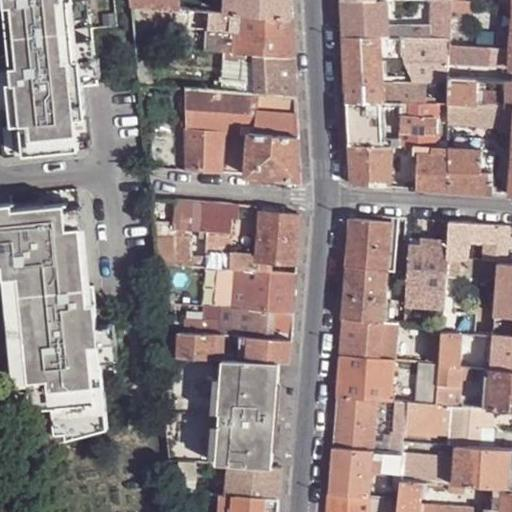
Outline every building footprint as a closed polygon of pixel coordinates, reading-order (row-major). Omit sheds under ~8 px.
[(5,0),(6,5),(12,66),(14,82),(9,82),(11,106),(0,108),(2,126),(13,125),(22,124),(25,155),(81,149),(80,138),(79,119),(89,118),(88,116),(85,78),(83,58),(78,58),(76,40),(74,18),(72,0),(76,0),(5,0)] [(76,0),(72,0),(74,18),(93,16),(91,0),(76,0)] [(295,16),(293,0),(228,0),(228,11),(295,16)] [(381,38),(390,38),(388,0),(342,0),(344,37),(381,38)] [(432,0),(432,21),(433,38),(450,38),(451,12),(452,1),(451,0),(432,0)] [(474,2),(466,1),(452,1),(451,12),(474,12),(474,2)] [(199,9),(197,28),(210,29),(212,9),(199,9)] [(297,56),(295,16),(228,11),(212,9),(210,29),(208,50),(225,50),(254,53),(297,56)] [(405,38),(433,38),(432,21),(406,22),(405,31),(405,38)] [(511,47),(511,26),(497,26),(496,47),(511,47)] [(381,101),(385,101),(384,82),(382,56),(381,38),(344,37),(347,100),(381,101)] [(381,38),(382,56),(405,57),(405,55),(404,55),(403,38),(400,38),(390,38),(381,38)] [(403,38),(404,55),(405,55),(418,55),(449,55),(450,45),(450,38),(433,38),(405,38),(403,38)] [(96,39),(76,40),(78,58),(83,58),(85,78),(104,76),(102,57),(98,57),(96,39)] [(152,45),(136,44),(140,84),(155,84),(154,81),(154,70),(156,69),(155,64),(153,65),(152,45)] [(449,55),(449,61),(511,65),(511,49),(511,47),(496,47),(450,45),(449,55)] [(254,53),(225,50),(225,59),(254,61),(254,53)] [(297,56),(254,53),(254,61),(253,84),(252,93),(299,96),(297,56)] [(405,57),(417,82),(448,82),(448,77),(449,61),(449,55),(418,55),(405,55),(405,57)] [(0,104),(0,108),(11,106),(9,82),(14,82),(12,66),(0,67),(0,104)] [(448,82),(447,102),(483,104),(484,86),(476,85),(476,79),(448,77),(448,82)] [(223,90),(252,93),(253,84),(224,81),(223,90)] [(436,103),(447,103),(447,102),(448,82),(417,82),(407,82),(389,82),(384,82),(385,101),(398,102),(402,101),(436,103)] [(302,137),(299,96),(252,93),(223,90),(187,87),(189,127),(226,130),(251,132),(302,137)] [(175,92),(150,92),(151,118),(176,118),(175,92)] [(350,144),(383,145),(384,137),(382,111),(381,106),(381,101),(347,100),(350,144)] [(401,113),(401,117),(437,119),(437,115),(436,103),(402,101),(402,108),(401,113)] [(505,123),(506,114),(511,114),(511,113),(511,112),(511,105),(507,105),(483,104),(447,102),(447,103),(448,115),(448,139),(448,141),(455,141),(457,141),(457,125),(457,119),(505,123)] [(457,119),(457,125),(499,128),(498,132),(511,132),(511,112),(511,113),(511,114),(506,114),(505,123),(457,119)] [(88,116),(89,118),(79,119),(80,138),(95,136),(93,116),(88,116)] [(401,117),(401,133),(437,134),(437,119),(401,117)] [(25,155),(22,124),(13,125),(16,156),(25,155)] [(190,171),(223,173),(226,130),(189,127),(190,171)] [(302,137),(251,132),(249,175),(303,178),(302,137)] [(401,133),(400,146),(438,148),(438,138),(437,134),(401,133)] [(351,183),(390,186),(393,146),(389,146),(383,145),(350,144),(351,183)] [(450,190),(494,193),(493,170),(482,168),(483,156),(483,148),(455,147),(449,147),(449,148),(449,155),(450,190)] [(418,188),(450,190),(449,155),(420,153),(420,154),(419,178),(418,188)] [(482,168),(493,170),(494,157),(488,157),(483,156),(482,168)] [(12,202),(13,207),(44,204),(43,198),(37,199),(36,193),(11,195),(12,202)] [(234,218),(235,204),(177,199),(175,223),(174,228),(177,229),(209,231),(208,266),(217,267),(233,268),(233,256),(234,218)] [(0,265),(5,265),(6,278),(27,276),(30,308),(23,309),(33,408),(40,407),(54,406),(57,433),(67,432),(67,440),(110,428),(105,383),(117,381),(115,360),(103,361),(99,324),(111,323),(110,307),(98,309),(95,284),(89,285),(83,225),(82,223),(69,224),(67,207),(67,202),(44,204),(13,207),(12,202),(0,202),(0,265)] [(67,207),(69,224),(82,223),(83,225),(87,225),(86,205),(67,207)] [(303,214),(263,211),(261,232),(256,232),(255,239),(261,240),(259,260),(299,264),(303,214)] [(353,218),(345,317),(384,319),(391,248),(390,243),(393,221),(391,220),(371,219),(353,218)] [(510,224),(452,221),(451,229),(450,240),(449,256),(460,257),(467,258),(468,240),(485,242),(484,259),(499,260),(507,261),(510,224)] [(175,223),(155,222),(156,234),(177,236),(177,229),(174,228),(175,223)] [(156,234),(159,263),(195,265),(194,236),(177,236),(156,234)] [(411,243),(407,303),(431,305),(432,290),(446,291),(449,256),(450,240),(444,240),(423,238),(422,244),(411,243)] [(258,270),(259,265),(259,260),(261,240),(255,239),(254,257),(253,264),(253,270),(258,270)] [(468,240),(467,258),(484,259),(485,242),(468,240)] [(233,256),(233,268),(236,268),(248,270),(253,270),(253,264),(254,257),(233,256)] [(460,257),(449,256),(446,291),(457,292),(460,257)] [(511,260),(507,261),(499,260),(494,332),(511,333),(511,260)] [(233,268),(217,267),(214,306),(233,307),(236,268),(233,268)] [(233,307),(245,308),(247,275),(248,270),(236,268),(233,307)] [(276,309),(296,310),(298,274),(258,270),(253,270),(248,270),(247,275),(245,308),(271,309),(276,309)] [(27,276),(6,278),(19,409),(33,408),(23,309),(30,308),(27,276)] [(446,291),(432,290),(431,305),(444,306),(446,291)] [(457,292),(446,291),(444,306),(443,311),(455,312),(457,292)] [(163,293),(164,303),(173,303),(171,293),(163,293)] [(203,313),(203,317),(196,317),(184,317),(185,331),(216,333),(229,334),(231,334),(233,307),(214,306),(203,305),(203,313)] [(245,308),(233,307),(231,334),(234,334),(243,334),(245,308)] [(243,334),(269,335),(271,309),(245,308),(243,334)] [(296,310),(276,309),(274,330),(295,332),(296,310)] [(443,311),(443,328),(462,330),(473,331),(474,313),(455,312),(443,311)] [(345,317),(341,354),(396,359),(399,321),(384,319),(345,317)] [(111,323),(99,324),(103,361),(115,360),(111,323)] [(440,362),(440,364),(459,365),(462,330),(443,328),(443,331),(441,355),(440,362)] [(441,355),(443,331),(430,330),(428,346),(431,347),(430,354),(441,355)] [(180,356),(214,358),(216,333),(185,331),(181,331),(180,356)] [(494,341),(494,332),(486,332),(486,341),(494,341)] [(511,369),(511,333),(494,332),(494,341),(492,368),(511,369)] [(282,361),(292,362),(293,347),(256,345),(255,359),(282,361)] [(430,354),(415,353),(415,360),(420,361),(440,362),(441,355),(430,354)] [(341,354),(338,394),(379,398),(394,399),(396,359),(341,354)] [(274,467),(282,361),(255,359),(223,358),(219,409),(221,409),(217,462),(228,463),(237,464),(274,467)] [(440,362),(420,361),(419,378),(440,379),(440,364),(440,362)] [(440,379),(438,402),(462,404),(467,366),(459,365),(440,364),(440,379)] [(511,407),(511,369),(492,368),(492,373),(489,406),(495,407),(511,407)] [(440,379),(419,378),(418,395),(418,401),(438,402),(440,379)] [(336,421),(334,448),(374,450),(376,431),(376,426),(379,398),(338,394),(336,421)] [(410,400),(398,399),(395,432),(408,433),(408,429),(410,400)] [(410,400),(408,429),(449,433),(469,434),(470,424),(472,405),(462,404),(438,402),(418,401),(413,400),(410,400)] [(472,405),(470,424),(482,425),(493,427),(495,407),(489,406),(472,405)] [(54,406),(40,407),(42,434),(56,432),(56,433),(57,433),(54,406)] [(511,407),(495,407),(493,427),(511,428),(511,407)] [(469,434),(468,443),(486,445),(487,432),(481,431),(482,425),(470,424),(469,434)] [(408,433),(395,432),(393,451),(399,452),(403,452),(405,452),(406,440),(407,440),(408,433)] [(457,443),(468,443),(469,434),(449,433),(449,442),(457,443)] [(511,486),(511,446),(486,445),(468,443),(457,443),(455,456),(454,482),(462,483),(497,486),(505,486),(511,486)] [(334,448),(331,492),(371,495),(373,475),(373,470),(373,463),(374,450),(334,448)] [(374,450),(373,463),(398,466),(399,452),(393,451),(374,450)] [(403,468),(402,478),(423,480),(446,482),(452,482),(454,482),(455,456),(405,452),(404,459),(403,468)] [(197,460),(181,460),(184,490),(192,490),(200,491),(199,482),(197,460)] [(237,464),(228,463),(225,493),(234,494),(237,464)] [(234,494),(282,498),(284,468),(274,467),(237,464),(234,494)] [(419,511),(423,486),(423,480),(402,478),(400,498),(398,511),(419,511)] [(199,482),(200,491),(207,492),(208,483),(199,482)] [(454,482),(452,482),(451,490),(461,490),(462,483),(454,482)] [(496,496),(504,496),(505,486),(497,486),(496,496)] [(511,511),(511,486),(505,486),(504,496),(501,511),(511,511)] [(184,490),(186,508),(194,507),(192,490),(184,490)] [(225,493),(221,492),(218,511),(231,511),(234,494),(225,493)] [(331,492),(329,511),(398,511),(400,498),(371,495),(331,492)] [(280,511),(282,498),(234,494),(231,511),(280,511)] [(501,511),(504,496),(496,496),(490,495),(488,510),(482,509),(482,508),(426,500),(424,511),(501,511)]
